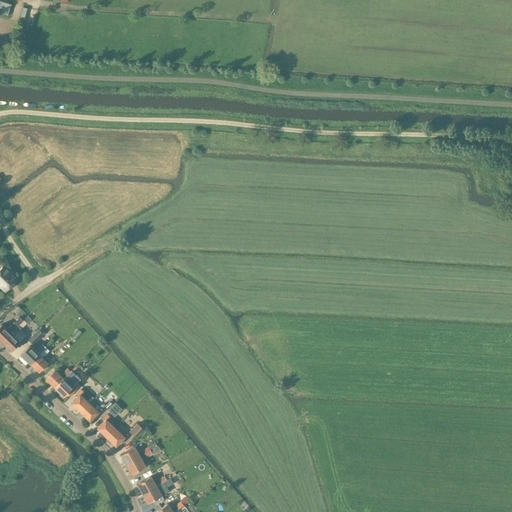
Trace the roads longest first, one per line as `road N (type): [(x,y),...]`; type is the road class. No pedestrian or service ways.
road 1 (residential): [(492,139),(0,115)]
road 2 (residential): [(137,511),(106,452),(0,354)]
road 3 (residential): [(0,210),(36,284),(0,316)]
